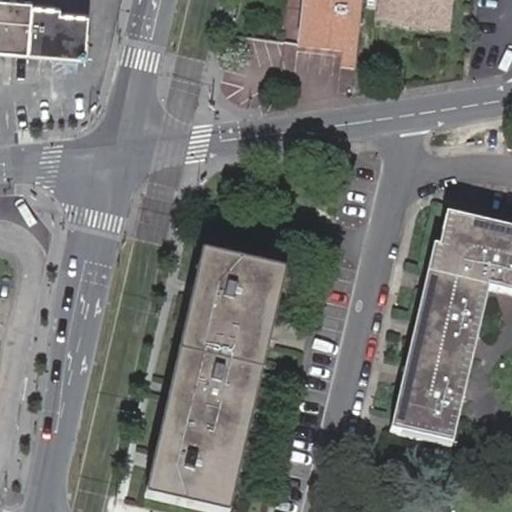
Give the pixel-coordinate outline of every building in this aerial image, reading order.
[(336,68),(350,70),(357,0),(299,0),(293,46),(338,52),(336,68)] [(377,0),(375,20),(390,21),(390,25),(443,32),(446,0),(377,0)] [(0,56),(15,58),(87,62),(90,19),(61,17),(62,12),(33,10),(33,6),(19,5),(0,3),(0,56)] [(511,232),(444,217),(443,222),(511,237),(511,232)] [(511,511),(511,237),(443,222),(438,249),(394,435),(451,448),(487,291),(511,297),(511,511)] [(394,435),(438,249),(432,248),(389,434),(394,435)] [(152,501),(209,257),(201,255),(145,499),(152,501)] [(199,511),(220,511),(277,272),(209,257),(152,501),(199,511)] [(227,511),(285,274),(277,272),(220,511),(227,511)]
